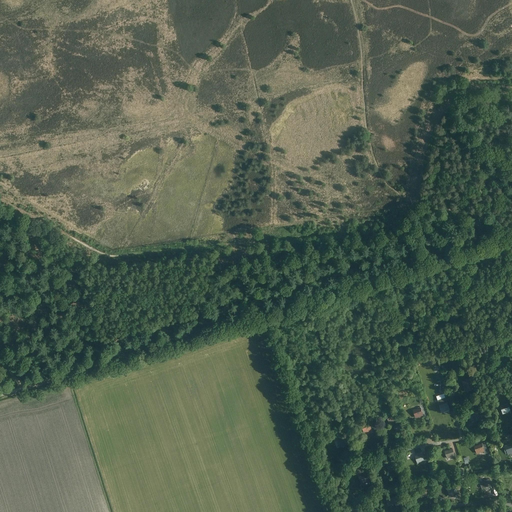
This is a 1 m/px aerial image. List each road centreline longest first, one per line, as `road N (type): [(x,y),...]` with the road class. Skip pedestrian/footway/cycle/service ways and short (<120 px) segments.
road 1 (track): [(0,396),(508,230)]
road 2 (residential): [(342,511),(337,486),(358,463),(511,435)]
road 3 (track): [(511,88),(473,90),(443,113),(427,137),(416,201)]
